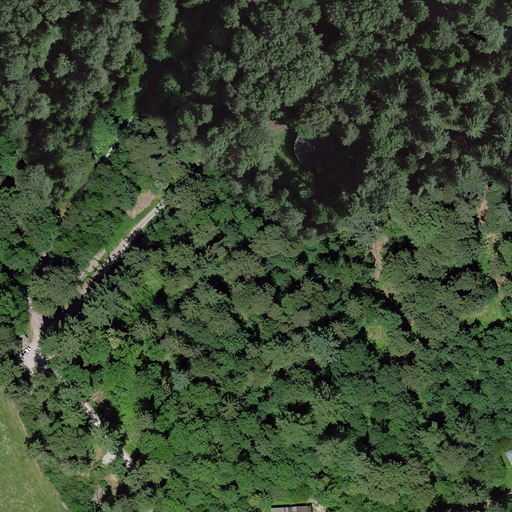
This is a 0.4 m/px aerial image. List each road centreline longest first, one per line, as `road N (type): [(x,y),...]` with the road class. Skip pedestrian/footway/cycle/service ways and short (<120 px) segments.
road 1 (track): [(157,511),(78,395),(47,364),(31,296),(69,214),(225,0)]
road 2 (track): [(34,332),(72,311),(159,208),(264,132),(363,105),(511,114)]
road 3 (unknown): [(32,290),(18,263),(15,209),(20,142),(50,0)]
road 4 (track): [(264,132),(343,40),(401,0)]
